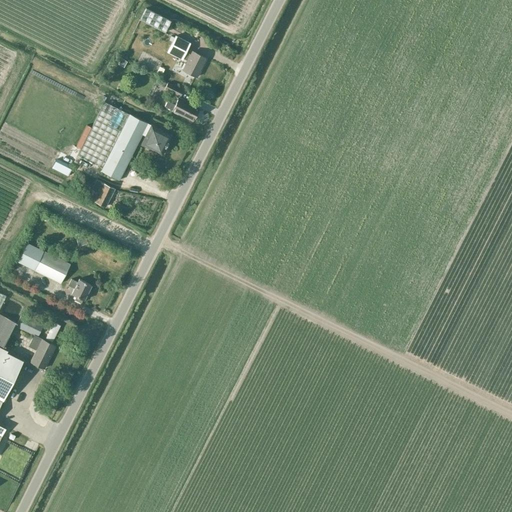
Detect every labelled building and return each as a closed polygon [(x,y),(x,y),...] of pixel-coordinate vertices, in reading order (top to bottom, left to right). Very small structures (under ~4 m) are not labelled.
[(164,32),(170,20),(146,8),(140,20),(164,32)] [(186,60),(182,69),(197,77),(206,58),(191,50),(190,54),(186,51),(190,42),(175,35),(167,51),(182,59),(182,58),(186,60)] [(167,81),(164,89),(180,96),(183,90),(167,81)] [(199,108),(178,97),(174,104),(168,101),(166,101),(164,106),(170,108),(172,110),(193,121),(199,108)] [(102,168),(129,114),(105,101),(78,155),(102,168)] [(102,168),(100,170),(119,180),(142,133),(145,136),(141,144),(161,154),(171,135),(141,121),(129,114),(102,168)] [(96,179),(87,198),(106,207),(115,189),(96,179)] [(27,242),(18,262),(60,283),(70,264),(27,242)] [(84,299),(92,285),(79,277),(77,281),(71,278),(68,285),(74,288),(71,293),(76,295),(74,299),(81,302),(82,299),(84,299)] [(0,438),(6,426),(4,426),(0,423),(0,405),(22,361),(0,349),(0,344),(5,347),(15,326),(17,323),(0,314),(0,308),(6,295),(0,292),(0,438)] [(15,326),(34,334),(38,336),(43,325),(21,314),(17,323),(15,326)] [(55,345),(34,335),(29,345),(36,349),(31,362),(44,368),(55,345)]
